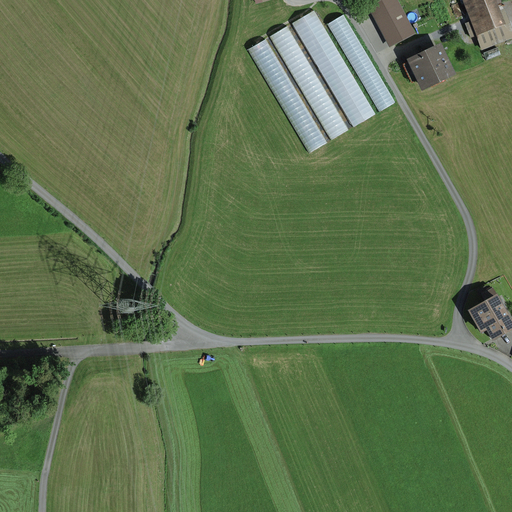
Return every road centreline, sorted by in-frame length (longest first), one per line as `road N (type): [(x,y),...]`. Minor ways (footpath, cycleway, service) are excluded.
road 1 (unclassified): [(511,366),(460,344),(417,340),(203,341)]
road 2 (unclassified): [(203,341),(0,156)]
road 3 (unclassified): [(203,341),(75,354)]
